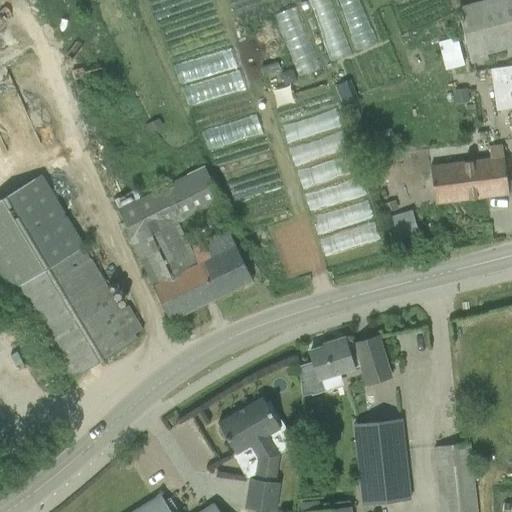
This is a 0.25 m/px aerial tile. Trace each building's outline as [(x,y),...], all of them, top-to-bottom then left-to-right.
[(511,0),(483,0),(455,7),(470,65),(487,60),(486,55),(511,47),(511,0)] [(511,66),(489,70),(495,111),(511,108),(511,66)] [(448,100),(450,125),(476,123),(474,97),(448,100)] [(434,205),(508,195),(501,145),(488,147),(489,158),(429,166),(434,205)] [(186,177),(116,211),(130,239),(129,240),(152,287),(169,322),(252,281),(226,229),(189,247),(177,222),(208,207),(218,226),(230,221),(203,166),(186,175),(186,177)] [(0,273),(10,289),(82,246),(41,174),(0,199),(0,273)] [(392,232),(413,228),(410,211),(388,215),(392,232)] [(82,246),(10,289),(66,382),(136,339),(134,334),(106,287),(82,246)] [(114,282),(106,287),(134,334),(141,330),(127,306),(114,282)] [(331,344),(309,351),(312,362),(317,379),(320,378),(360,366),(366,384),(389,377),(376,336),(346,346),(343,338),(330,342),(331,344)] [(297,366),(301,396),(308,394),(309,395),(324,390),(320,378),(317,379),(312,362),(297,366)] [(261,398),(217,424),(219,427),(217,429),(217,432),(219,435),(221,438),(224,440),(226,438),(235,455),(249,447),(256,459),(253,479),(249,478),(244,508),(268,511),(274,511),(279,483),(274,482),(279,455),(268,436),(280,429),(261,398)] [(356,442),(362,505),(408,501),(400,423),(380,425),(368,427),(370,441),(356,442)] [(440,511),(475,511),(468,444),(433,447),(440,511)] [(169,511),(159,495),(133,511),(218,511),(212,503),(197,511),(169,511)]
